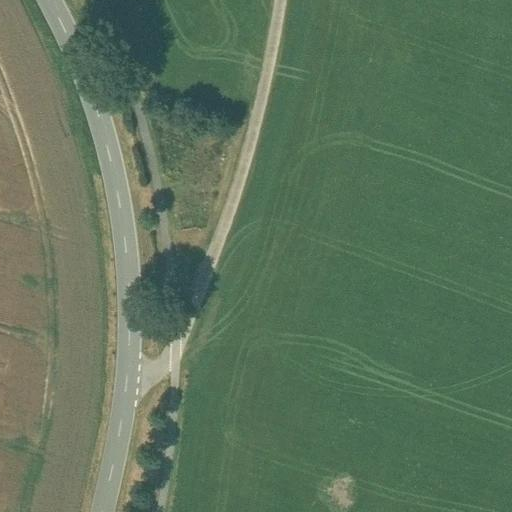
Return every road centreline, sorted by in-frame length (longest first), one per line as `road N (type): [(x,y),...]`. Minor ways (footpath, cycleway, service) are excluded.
road 1 (tertiary): [(101,511),(126,382),(125,253),(114,173),(90,92),(48,0)]
road 2 (track): [(278,0),(255,126),(204,285),(160,366),(126,382)]
